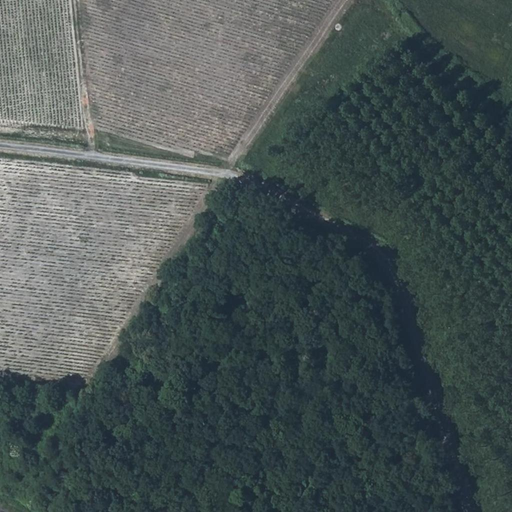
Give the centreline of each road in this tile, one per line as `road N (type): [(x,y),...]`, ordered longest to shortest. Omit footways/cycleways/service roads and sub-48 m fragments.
road 1 (unclassified): [(470,511),(390,273),(374,251),(225,175),(0,145)]
road 2 (track): [(225,175),(338,0)]
road 3 (track): [(90,155),(73,0)]
road 4 (track): [(396,0),(449,60),(511,82)]
